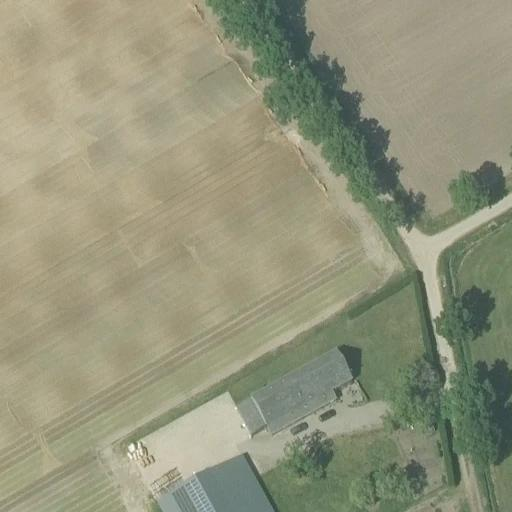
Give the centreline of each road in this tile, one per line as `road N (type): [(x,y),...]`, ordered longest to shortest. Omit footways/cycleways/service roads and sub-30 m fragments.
road 1 (track): [(245,0),(422,257)]
road 2 (unclassified): [(456,437),(422,257),(511,204)]
